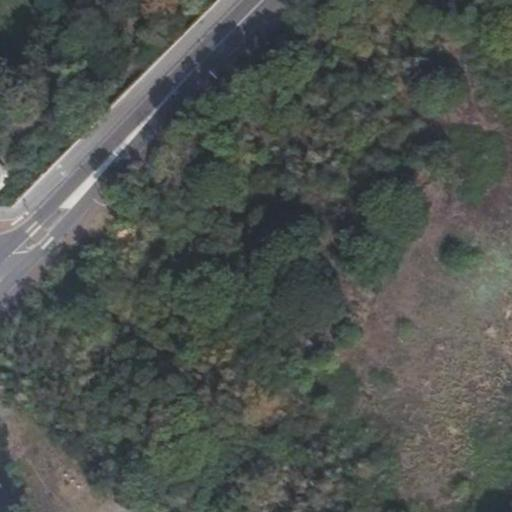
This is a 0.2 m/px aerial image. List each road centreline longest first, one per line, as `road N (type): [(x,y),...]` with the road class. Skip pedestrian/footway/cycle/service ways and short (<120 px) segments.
road 1 (primary): [(101,165),(264,0)]
road 2 (primary): [(0,288),(48,242),(101,165)]
road 3 (primary): [(101,165),(0,241)]
